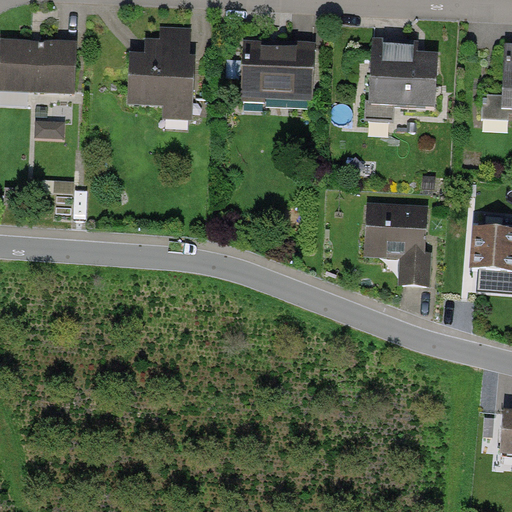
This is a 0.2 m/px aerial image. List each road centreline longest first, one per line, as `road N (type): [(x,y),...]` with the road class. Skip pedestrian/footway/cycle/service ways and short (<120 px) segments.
road 1 (residential): [(0,247),(170,257),(251,273),(424,343),(511,364)]
road 2 (residential): [(354,0),(511,7)]
